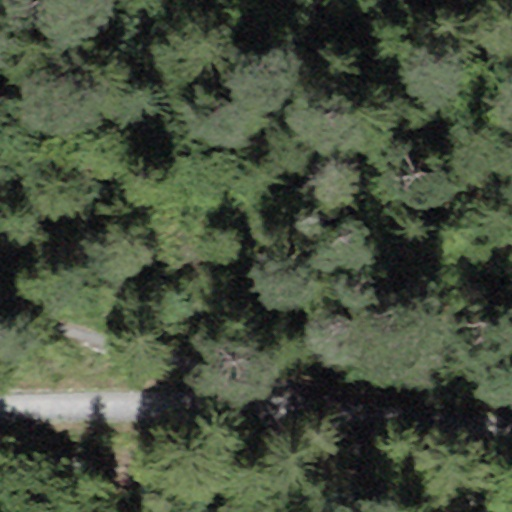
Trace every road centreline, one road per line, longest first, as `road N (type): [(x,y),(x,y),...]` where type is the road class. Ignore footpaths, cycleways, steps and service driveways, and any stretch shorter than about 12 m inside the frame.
road 1 (track): [(0,412),(310,411)]
road 2 (track): [(511,433),(310,411)]
